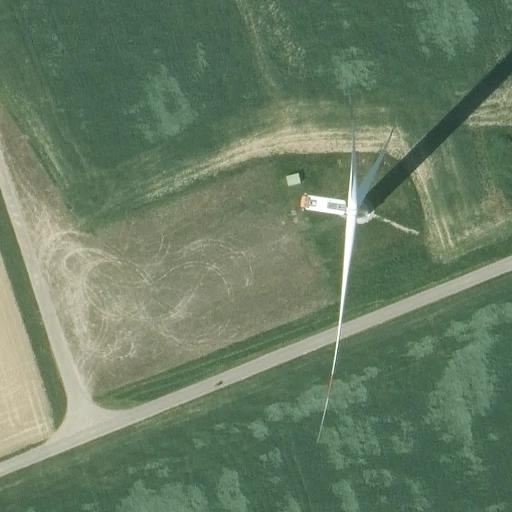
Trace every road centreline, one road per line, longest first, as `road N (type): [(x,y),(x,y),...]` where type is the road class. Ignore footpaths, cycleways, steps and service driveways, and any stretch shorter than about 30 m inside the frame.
road 1 (track): [(0,472),(511,263)]
road 2 (track): [(87,436),(0,163)]
